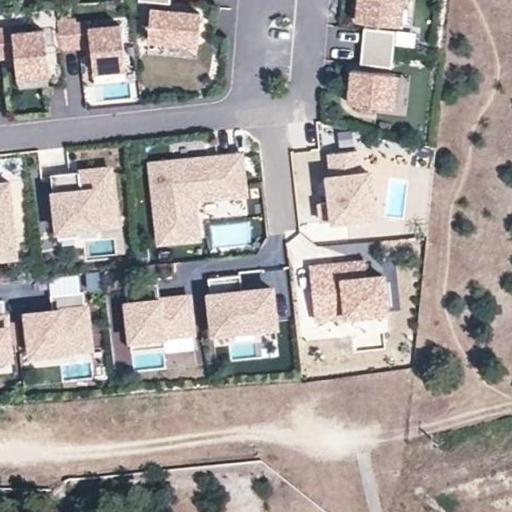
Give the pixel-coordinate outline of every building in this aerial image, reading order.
[(401,0),(357,0),(356,21),(399,25),(401,0)] [(200,13),(150,9),(148,40),(198,44),(200,13)] [(87,18),(75,19),(77,48),(89,48),(87,24),(87,18)] [(75,19),(57,20),(60,50),(77,48),(75,19)] [(119,21),(87,24),(89,48),(91,67),(124,64),(119,21)] [(12,27),(0,27),(0,34),(2,59),(15,58),(12,34),(12,27)] [(394,31),(364,28),(362,46),(392,49),(394,31)] [(44,31),(12,34),(15,58),(16,77),(49,74),(44,31)] [(392,49),(362,46),(361,64),(390,67),(392,49)] [(395,74),(351,70),(347,102),(391,106),(395,74)] [(363,145),(364,131),(339,130),(338,144),(363,145)] [(356,146),(330,149),(332,172),(327,173),(329,197),(319,198),(321,217),(373,212),(369,168),(359,169),(356,146)] [(204,158),(150,164),(158,243),(198,238),(194,199),(242,194),(238,157),(214,159),(214,163),(204,164),(204,158)] [(109,168),(78,171),(78,174),(79,181),(71,182),(70,174),(51,176),(57,235),(76,233),(75,226),(115,222),(109,168)] [(78,174),(70,174),(71,182),(79,181),(78,174)] [(0,258),(17,257),(9,181),(0,181),(0,258)] [(341,279),(365,277),(364,261),(339,264),(341,279)] [(339,264),(308,267),(314,319),(386,311),(382,275),(365,277),(341,279),(339,264)] [(240,276),(208,280),(210,296),(208,296),(212,333),(233,331),(232,321),(252,319),(253,324),(274,322),(271,289),(242,292),(240,276)] [(157,283),(125,287),(127,303),(125,303),(130,349),(164,345),(163,335),(192,332),(188,296),(159,299),(157,283)] [(51,311),(24,314),(28,348),(63,345),(63,351),(89,348),(85,308),(83,308),(82,292),(49,295),(51,311)] [(0,356),(9,356),(4,315),(2,315),(1,299),(0,299),(0,356)] [(239,336),(276,334),(275,323),(238,325),(239,336)] [(63,345),(28,348),(28,354),(63,351),(63,345)]
